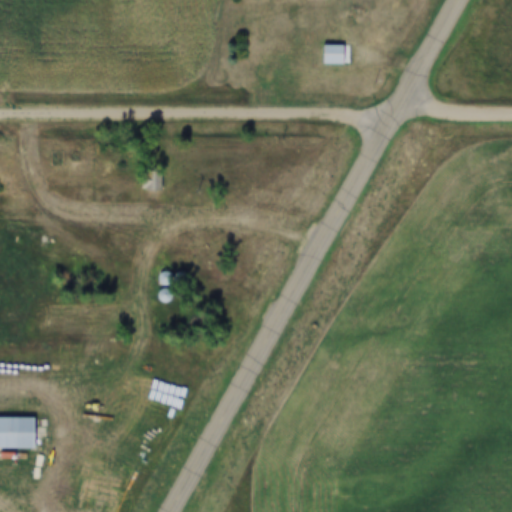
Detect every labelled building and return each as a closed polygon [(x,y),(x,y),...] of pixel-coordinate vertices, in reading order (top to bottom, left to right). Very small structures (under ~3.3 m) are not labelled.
[(370,9),(370,23),(352,23),(352,8),(331,8),(331,0),(382,0),(382,9),(370,9)] [(258,2),(281,1),(281,8),(258,10),(258,2)] [(252,11),(260,11),(261,28),(253,29),(252,11)] [(329,45),(350,45),(350,64),(329,64),(329,45)] [(135,169),(150,169),(150,190),(135,190),(135,188),(131,188),(131,174),(135,174),(135,169)] [(160,171),(148,171),(148,189),(160,189),(160,171)] [(154,285),(158,284),(161,282),(162,279),(162,275),(159,272),(156,271),(153,271),(150,273),(148,277),(149,280),(151,283),(154,285)] [(154,302),(157,301),(160,299),(161,296),(161,292),(159,289),(155,288),(152,288),(149,291),(148,294),(148,297),(150,300),(154,302)] [(0,417),(22,417),(22,447),(0,447),(0,417)]
